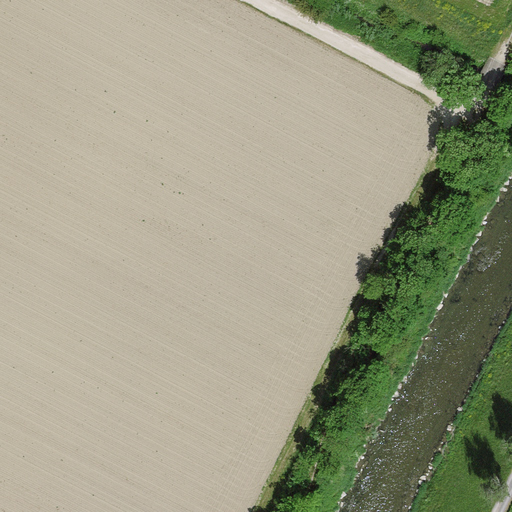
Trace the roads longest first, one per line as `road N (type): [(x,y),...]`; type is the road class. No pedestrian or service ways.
road 1 (track): [(479,114),(291,511)]
road 2 (track): [(261,0),(479,114)]
